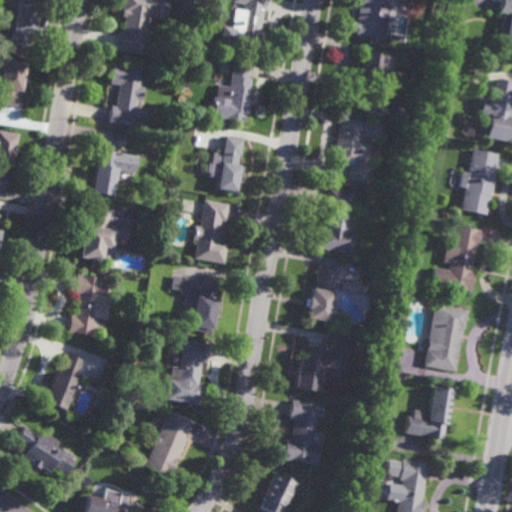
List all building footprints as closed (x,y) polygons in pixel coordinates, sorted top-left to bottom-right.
[(31,0),(31,3),(37,4),(32,34),(20,32),(18,46),(9,44),(17,1),(18,1),(18,0),(31,0)] [(154,0),(152,17),(146,16),(141,54),(114,49),(116,32),(121,32),(124,12),(121,12),(122,0),(154,0)] [(267,0),(265,12),(262,11),(258,33),(261,34),(259,50),(229,44),(232,29),(230,28),(234,8),(241,9),(243,0),(267,0)] [(389,0),(383,37),(355,33),(357,22),(361,23),(364,7),(360,6),(360,0),(389,0)] [(511,62),(497,59),(500,43),(494,42),(500,12),(496,11),(498,0),(511,0),(511,62)] [(392,71),(384,70),(382,80),(390,81),(387,99),(372,96),(375,79),(359,76),(363,50),(387,54),(386,56),(394,57),(392,71)] [(20,89),(22,90),(19,107),(0,104),(0,69),(2,58),(24,62),(20,89)] [(249,62),(247,78),(250,79),(249,87),(252,88),(248,114),(245,113),(243,122),(212,117),(213,104),(211,104),(212,96),(215,97),(217,85),(228,87),(232,60),(249,62)] [(140,101),(135,100),(131,127),(106,123),(109,106),(114,107),(117,85),(108,83),(111,63),(141,68),(138,86),(142,87),(140,101)] [(511,96),(509,111),(511,111),(511,114),(511,118),(508,118),(504,141),(483,137),(487,115),(477,113),(480,97),(490,99),(494,78),(510,81),(507,95),(511,96)] [(381,126),(379,137),(371,135),(370,139),(361,137),(360,142),(370,144),(366,168),(368,169),(366,183),(347,180),(349,166),(335,163),(336,155),(334,155),(338,125),(341,125),(342,117),(374,122),(373,125),(381,126)] [(9,166),(4,165),(3,172),(5,172),(2,191),(0,190),(0,130),(15,133),(9,166)] [(241,140),(239,157),(237,157),(236,165),(239,166),(235,193),(214,189),(215,178),(207,177),(208,173),(205,173),(206,163),(209,164),(211,153),(220,154),(222,137),(241,140)] [(488,196),(487,195),(483,215),(458,210),(469,149),(495,154),(492,169),(494,170),(488,196)] [(132,173),(114,170),(110,196),(89,192),(93,165),(95,165),(98,150),(135,156),(132,173)] [(347,232),(354,233),(351,254),(317,249),(320,229),(325,230),(329,207),(325,207),(328,189),(353,193),(347,232)] [(224,220),(220,219),(215,242),(226,244),(222,264),(193,259),(196,241),(191,240),(193,226),(198,227),(203,200),(227,205),(224,220)] [(105,227),(108,228),(107,233),(109,234),(107,247),(109,248),(107,261),(100,260),(99,261),(79,258),(84,226),(87,226),(90,211),(108,214),(105,227)] [(475,247),(473,246),(468,271),(471,271),(468,291),(429,284),(432,268),(445,270),(446,264),(440,263),(443,245),(451,247),(454,226),(478,230),(475,247)] [(125,239),(112,237),(113,229),(126,231),(125,239)] [(159,253),(156,248),(161,245),(164,249),(159,253)] [(332,293),(333,293),(328,323),(307,319),(308,309),(307,309),(309,298),(311,299),(312,289),(315,290),(317,282),(315,282),(318,265),(337,268),(332,293)] [(100,311),(94,310),(90,337),(66,333),(69,316),(73,316),(76,296),(72,295),(75,275),(105,279),(100,311)] [(195,298),(178,295),(179,291),(169,289),(172,276),(181,278),(181,277),(216,283),(213,299),(217,300),(211,331),(210,331),(210,334),(189,330),(195,298)] [(136,291),(134,284),(143,282),(144,289),(136,291)] [(360,293),(340,290),(341,282),(362,285),(360,293)] [(457,346),(456,347),(451,372),(423,367),(425,352),(424,352),(426,339),(432,340),(438,305),(465,309),(462,329),(460,329),(457,346)] [(350,352),(347,351),(345,361),(343,361),(341,370),(321,366),(320,374),(321,374),(320,384),(319,384),(318,384),(316,394),(293,390),(298,360),(302,361),(304,346),(319,349),(319,348),(326,349),(325,351),(328,351),(329,347),(331,347),(333,335),(347,337),(347,340),(352,340),(350,352)] [(205,364),(199,363),(195,386),(201,387),(198,406),(164,400),(167,380),(176,382),(179,369),(177,368),(182,341),(208,345),(205,364)] [(74,380),(81,382),(75,397),(73,396),(70,404),(66,402),(62,412),(42,404),(55,372),(60,374),(68,354),(82,360),(74,380)] [(446,426),(443,425),(441,440),(427,439),(427,437),(404,434),(406,417),(411,418),(412,411),(426,413),(430,388),(451,391),(446,426)] [(311,444),(318,446),(314,467),(304,466),(304,465),(286,462),(286,463),(280,462),(283,441),(289,442),(292,421),(287,420),(290,401),(297,402),(317,406),(311,444)] [(166,479),(142,467),(167,413),(191,424),(166,479)] [(41,439),(45,434),(57,442),(53,448),(62,454),(63,451),(73,457),(71,460),(73,461),(64,475),(51,467),(47,473),(39,467),(37,470),(29,465),(31,462),(22,456),(27,450),(14,441),(22,427),(41,439)] [(422,511),(396,511),(398,503),(400,504),(403,481),(398,480),(401,461),(426,464),(421,502),(424,503),(422,511)] [(281,511),(280,510),(278,511),(261,511),(257,510),(262,501),(259,500),(273,473),(293,484),(281,511)] [(111,503),(112,503),(136,509),(135,511),(82,511),(87,496),(111,503)]
